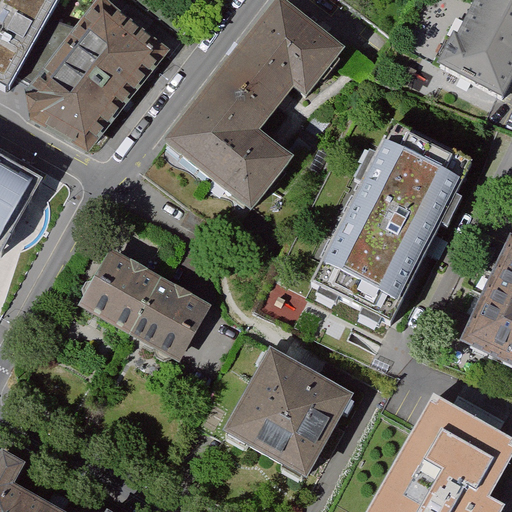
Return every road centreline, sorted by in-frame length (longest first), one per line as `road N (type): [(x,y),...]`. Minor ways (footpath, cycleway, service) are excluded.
road 1 (residential): [(259,0),(107,182)]
road 2 (residential): [(107,182),(0,374)]
road 3 (residential): [(166,511),(0,424)]
road 4 (residential): [(0,123),(107,182)]
